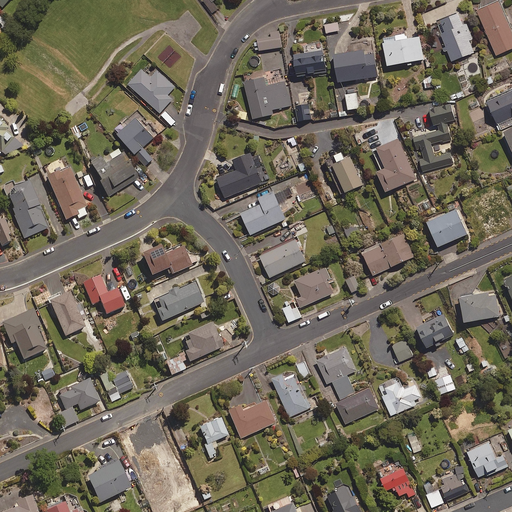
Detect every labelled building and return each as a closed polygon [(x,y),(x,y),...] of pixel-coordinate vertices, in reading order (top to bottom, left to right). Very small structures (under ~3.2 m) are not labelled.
[(511,48),(511,30),(500,0),(478,9),(496,55),(511,48)] [(444,53),(449,51),(453,60),(474,52),(470,40),(473,38),(468,23),(464,24),(460,13),(438,20),(447,45),(442,47),(444,53)] [(340,30),(338,22),(325,25),(326,33),(340,30)] [(282,47),(280,31),(258,33),(260,50),(282,47)] [(406,38),(405,33),(383,37),(388,65),(424,59),(421,36),(406,38)] [(378,76),(374,48),(332,54),(335,82),(378,76)] [(328,72),(324,50),(295,55),(299,77),(328,72)] [(511,59),(493,68),(498,80),(511,73),(511,59)] [(156,72),(148,64),(129,84),(160,113),(173,99),(168,95),(176,86),(158,69),(156,72)] [(267,85),(265,76),(245,80),(253,118),(274,114),(273,109),(291,106),(286,81),(267,85)] [(434,86),(432,76),(424,79),(426,88),(434,86)] [(476,84),(451,95),(453,101),(478,90),(476,84)] [(511,124),(511,90),(488,100),(501,129),(511,124)] [(359,108),(357,92),(346,94),(348,109),(359,108)] [(310,104),(297,105),(299,120),(311,119),(310,104)] [(456,119),(452,104),(431,109),(436,131),(413,137),(416,148),(421,147),(424,156),(419,157),(423,171),(454,163),(451,152),(435,156),(432,144),(452,139),(447,122),(456,119)] [(155,137),(134,113),(115,130),(146,165),(153,159),(143,147),(155,137)] [(0,153),(1,152),(5,155),(23,146),(5,130),(9,127),(0,118),(0,153)] [(88,122),(78,125),(81,133),(90,130),(88,122)] [(378,170),(387,191),(417,178),(400,137),(373,149),(381,169),(378,170)] [(123,157),(118,149),(101,160),(100,158),(91,163),(94,169),(92,170),(108,197),(138,178),(124,156),(123,157)] [(345,158),(342,152),(335,155),(338,162),(334,163),(346,192),(363,184),(351,156),(345,158)] [(263,182),(251,153),(234,160),(238,169),(217,177),(225,198),(263,182)] [(294,172),(288,159),(276,163),(281,177),(294,172)] [(305,159),(297,162),(301,172),(309,169),(305,159)] [(89,214),(69,168),(47,177),(65,220),(77,215),(78,219),(89,214)] [(49,228),(29,181),(15,186),(14,183),(5,187),(13,208),(12,209),(24,238),(49,228)] [(294,184),(275,192),(283,210),(293,205),(290,199),(299,195),(294,184)] [(283,210),(275,192),(274,191),(259,198),(261,203),(241,212),(251,234),(286,219),(283,210)] [(499,207),(496,201),(479,208),(488,229),(510,220),(503,205),(499,207)] [(469,233),(458,208),(428,221),(439,246),(469,233)] [(0,243),(1,245),(12,241),(5,219),(0,220),(0,243)] [(415,256),(404,233),(363,252),(374,275),(415,256)] [(307,260),(297,239),(261,255),(271,277),(307,260)] [(164,255),(160,247),(143,254),(152,276),(169,268),(172,274),(192,265),(184,246),(164,255)] [(331,277),(327,267),(296,280),(303,296),(297,299),(301,307),(334,293),(328,278),(331,277)] [(361,288),(355,275),(346,279),(352,292),(361,288)] [(107,293),(100,276),(82,283),(92,305),(100,301),(106,314),(124,306),(117,289),(107,293)] [(132,276),(125,277),(128,289),(135,288),(132,276)] [(204,302),(195,281),(153,300),(163,321),(204,302)] [(270,294),(275,295),(279,291),(280,287),(276,283),(272,283),(268,285),(267,290),(270,294)] [(145,291),(137,294),(140,302),(148,298),(145,291)] [(85,327),(69,292),(49,301),(65,336),(85,327)] [(496,294),(489,296),(488,292),(461,297),(465,322),(500,316),(496,294)] [(292,309),(290,305),(283,308),(289,322),(301,317),(297,307),(292,309)] [(42,331),(33,310),(2,323),(11,344),(16,342),(23,360),(46,350),(39,333),(42,331)] [(454,334),(443,313),(418,326),(428,347),(454,334)] [(223,347),(212,323),(188,334),(193,345),(184,349),(190,362),(223,347)] [(140,332),(129,336),(132,345),(143,340),(140,332)] [(469,350),(462,337),(456,340),(463,353),(469,350)] [(413,356),(406,339),(392,345),(399,362),(413,356)] [(357,370),(346,346),(317,360),(328,383),(333,381),(341,400),(337,402),(346,424),(379,409),(369,387),(355,393),(347,375),(357,370)] [(185,369),(182,363),(186,361),(182,352),(176,355),(177,357),(166,362),(171,375),(185,369)] [(311,374),(304,362),(297,365),(303,378),(311,374)] [(491,366),(484,370),(489,377),(496,373),(491,366)] [(437,375),(435,367),(427,369),(430,377),(437,375)] [(52,370),(41,375),(43,381),(55,376),(52,370)] [(133,387),(125,371),(112,377),(110,373),(100,377),(112,402),(120,398),(119,394),(133,387)] [(285,378),(283,374),(273,379),(289,417),(309,409),(294,374),(285,378)] [(416,384),(404,389),(398,376),(378,384),(391,416),(417,405),(415,400),(422,397),(416,384)] [(99,402),(89,379),(68,389),(67,386),(57,391),(66,411),(58,415),(64,428),(78,421),(71,407),(77,404),(80,410),(99,402)] [(275,424),(265,401),(242,412),(239,406),(228,411),(241,439),(275,424)] [(228,435),(221,418),(200,428),(207,444),(228,435)] [(149,445),(141,429),(130,434),(138,450),(149,445)] [(423,454),(416,435),(405,439),(411,458),(423,454)] [(479,476),(487,473),(489,477),(499,473),(497,468),(499,467),(500,470),(509,466),(504,455),(498,458),(490,442),(468,452),(479,476)] [(211,444),(205,446),(210,458),(216,456),(211,444)] [(130,488),(117,460),(100,468),(101,470),(87,477),(100,503),(130,488)] [(416,494),(404,468),(382,478),(387,490),(396,486),(400,496),(407,492),(409,497),(416,494)] [(469,491),(464,479),(443,488),(448,501),(469,491)] [(354,496),(349,486),(329,495),(334,507),(332,508),(333,511),(362,511),(355,496),(354,496)] [(444,502),(439,490),(426,495),(432,508),(444,502)] [(37,511),(32,495),(15,501),(17,506),(0,511),(37,511)] [(46,511),(82,511),(81,507),(70,511),(66,501),(45,509),(46,511)]
